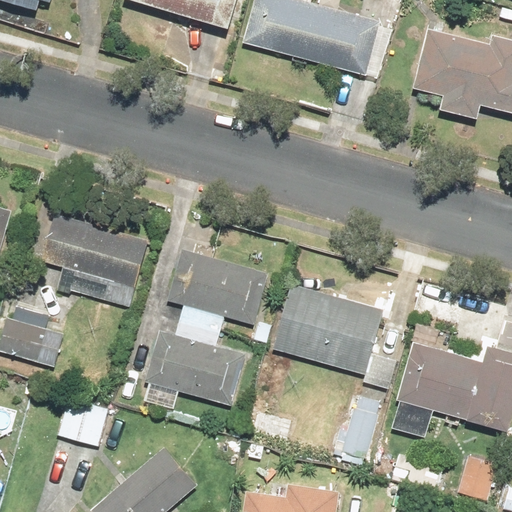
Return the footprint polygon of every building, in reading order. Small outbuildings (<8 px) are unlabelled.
[(137,0),(234,28),(241,0),(137,0)] [(384,78),(397,29),(384,26),(386,21),(315,2),(315,0),(261,0),(251,43),(384,78)] [(511,37),(500,35),(498,42),(434,29),(422,90),(450,96),(446,111),(485,119),(489,104),(511,108),(511,37)] [(0,200),(0,262),(1,262),(19,206),(0,200)] [(57,213),(46,257),(66,262),(60,285),(136,304),(152,237),(57,213)] [(173,298),(187,301),(179,329),(221,341),(229,313),(254,320),(267,271),(186,249),(173,298)] [(278,346),(368,372),(366,379),(394,387),(403,357),(374,349),(387,304),(297,279),(278,346)] [(6,313),(0,337),(0,342),(61,358),(68,330),(6,313)] [(148,375),(154,377),(149,396),(180,405),(185,385),(237,399),(251,349),(221,341),(179,329),(162,325),(148,375)] [(430,434),(439,407),(511,430),(511,345),(495,340),(489,358),(422,337),(403,396),(406,397),(397,424),(430,434)] [(360,390),(350,426),(344,424),(337,449),(342,451),(341,455),(371,464),(390,399),(360,390)] [(71,397),(62,432),(102,442),(111,407),(71,397)] [(297,415),(261,407),(255,433),(291,441),(297,415)] [(174,511),(206,485),(169,442),(97,504),(104,511),(174,511)] [(467,467),(404,450),(396,479),(459,496),(467,467)] [(506,457),(471,451),(464,490),(499,496),(506,457)] [(250,489),(246,511),(339,511),(344,484),(294,477),(292,494),(250,489)]
